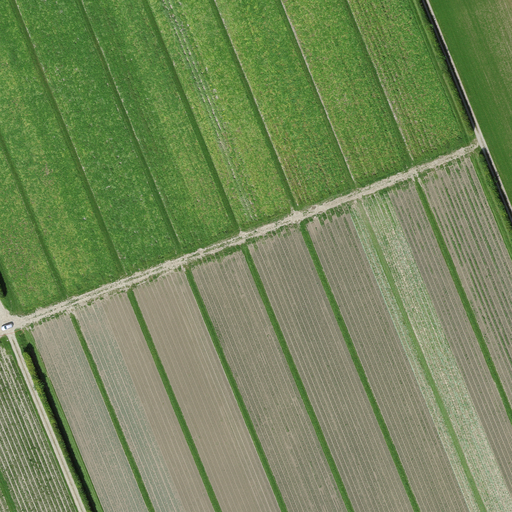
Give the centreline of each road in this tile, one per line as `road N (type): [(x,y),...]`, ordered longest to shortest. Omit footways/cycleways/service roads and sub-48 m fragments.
road 1 (track): [(0,337),(483,143)]
road 2 (track): [(511,213),(426,0)]
road 3 (track): [(0,311),(81,511)]
